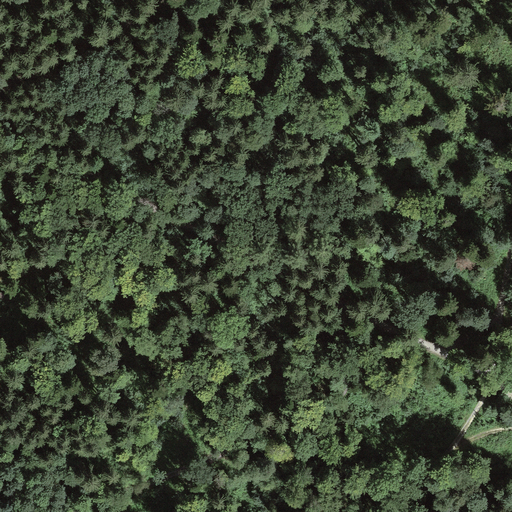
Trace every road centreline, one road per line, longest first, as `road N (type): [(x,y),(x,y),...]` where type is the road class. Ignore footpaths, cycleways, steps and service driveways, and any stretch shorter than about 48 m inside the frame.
road 1 (track): [(0,133),(416,337),(511,399)]
road 2 (track): [(75,511),(373,389),(416,337)]
road 3 (track): [(511,218),(505,269),(468,365),(511,353)]
road 4 (track): [(0,92),(164,0)]
road 5 (track): [(385,511),(452,447),(511,427)]
